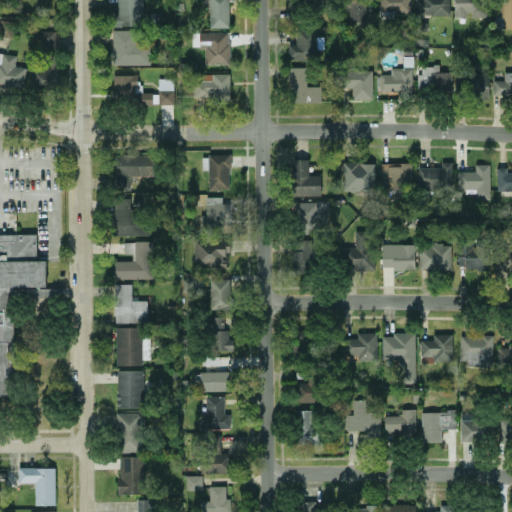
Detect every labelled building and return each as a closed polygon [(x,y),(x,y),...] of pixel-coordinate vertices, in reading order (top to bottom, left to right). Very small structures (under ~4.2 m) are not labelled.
[(117,0),(118,14),(113,14),(113,26),(143,25),(142,0),(117,0)] [(209,0),(209,27),(228,27),(228,0),(209,0)] [(300,0),(301,9),(330,7),(329,0),(300,0)] [(367,0),(342,0),(342,11),(349,11),(348,22),(367,22),(367,0)] [(411,12),(410,0),(378,0),(379,16),(394,16),(394,13),(411,12)] [(416,0),(417,14),(450,13),(449,0),(416,0)] [(453,0),(454,15),(485,16),(485,0),(453,0)] [(511,27),(511,0),(497,0),(497,18),(503,18),(503,28),(511,27)] [(295,44),(288,44),(288,60),(316,60),(317,28),(296,28),(295,44)] [(135,29),(112,30),(113,64),(149,64),(148,42),(136,42),(135,29)] [(57,88),(56,30),(40,30),(40,54),(50,54),(50,66),(31,67),(31,88),(57,88)] [(205,64),(230,63),(229,31),(192,32),(192,47),(205,47),(205,64)] [(16,54),(0,52),(0,84),(24,86),(25,67),(15,66),(16,54)] [(451,72),(439,71),(439,66),(419,65),(418,91),(451,92),(451,72)] [(321,101),(321,85),(307,86),(307,66),(290,67),(290,102),(321,101)] [(412,68),(390,67),(390,74),(379,73),(379,91),(412,91),(412,68)] [(373,99),(372,69),(338,70),(339,87),(351,87),(351,99),(373,99)] [(493,95),(511,95),(511,70),(504,71),(504,80),(493,79),(493,95)] [(489,73),(460,72),(460,95),(488,95),(489,73)] [(230,74),(194,73),(193,96),(214,97),(213,103),(229,103),(230,74)] [(158,102),(158,92),(142,93),(142,83),(138,83),(137,74),(114,75),(115,104),(158,102)] [(159,104),(174,104),(174,90),(159,90),(159,104)] [(130,175),(154,176),(154,154),(114,154),(114,189),(130,189),(130,175)] [(208,189),(230,189),(230,154),(209,154),(208,189)] [(320,174),(309,174),(308,158),(293,159),(293,195),(321,195),(320,174)] [(343,190),(374,191),(374,162),(343,162),(343,190)] [(381,163),(381,184),(394,184),(394,193),(412,192),(411,162),(381,163)] [(441,167),(417,167),(418,190),(453,189),(452,162),(441,162),(441,167)] [(489,163),(475,164),(475,170),(457,171),(457,188),(465,188),(465,193),(476,193),(476,199),(490,199),(489,163)] [(497,190),(511,189),(511,165),(509,165),(509,166),(496,167),(497,190)] [(222,196),(206,196),(206,215),(200,215),(200,226),(230,225),(229,202),(222,203),(222,196)] [(114,235),(146,234),(145,208),(130,208),(130,197),(113,198),(114,235)] [(318,233),(318,227),(326,227),(326,202),(296,201),(296,233),(318,233)] [(373,270),(374,231),(355,230),(355,246),(342,246),(341,269),(373,270)] [(0,231),(36,232),(36,258),(45,258),(45,286),(13,286),(17,395),(0,395),(0,231)] [(194,268),(227,267),(227,251),(231,251),(230,236),(194,237),(194,268)] [(489,268),(489,238),(474,238),(474,239),(457,239),(458,268),(489,268)] [(291,272),(317,272),(318,252),(312,251),(312,239),(302,239),(302,251),(291,250),(291,272)] [(152,240),(134,241),(135,260),(114,260),(115,278),(153,278),(152,240)] [(450,269),(451,243),(419,242),(418,268),(450,269)] [(415,269),(415,243),(381,244),(382,266),(392,266),(392,269),(415,269)] [(511,270),(511,243),(496,244),(497,271),(511,270)] [(231,278),(210,278),(210,308),(231,308),(231,278)] [(147,322),(147,300),(132,300),(131,283),(114,283),(115,322),(147,322)] [(233,349),(233,337),(226,338),(225,316),(208,316),(209,350),(233,349)] [(116,365),(142,365),(142,358),(149,358),(149,337),(142,337),(142,326),(115,327),(116,365)] [(292,329),(292,356),(307,356),(308,329),(292,329)] [(357,360),(377,359),(377,332),(357,332),(357,337),(346,338),(346,355),(357,354),(357,360)] [(382,333),(382,359),(400,358),(401,383),(416,382),(415,333),(382,333)] [(420,339),(421,361),(453,360),(452,333),(433,334),(433,339),(420,339)] [(460,334),(459,360),(467,360),(467,365),(492,366),(493,335),(460,334)] [(511,345),(497,345),(497,365),(511,365),(511,345)] [(117,407),(144,406),(143,369),(116,370),(117,407)] [(229,390),(228,371),(199,372),(200,391),(229,390)] [(297,379),(296,402),(315,402),(315,380),(297,379)] [(223,395),(206,396),(206,413),(200,413),(201,429),(230,428),(230,413),(224,414),(223,395)] [(380,409),(366,410),(366,399),(353,399),(353,414),(345,414),(346,430),(380,429),(380,409)] [(415,408),(401,408),(401,415),(384,415),(384,436),(415,436),(415,408)] [(295,443),(318,444),(320,410),(296,409),(295,443)] [(421,410),(421,431),(456,432),(456,411),(421,410)] [(116,412),(118,452),(143,451),(142,411),(116,412)] [(511,417),(500,417),(499,441),(511,441),(511,417)] [(489,419),(460,419),(461,441),(490,440),(489,419)] [(211,452),(203,452),(203,473),(230,472),(230,452),(221,453),(220,436),(211,437),(211,452)] [(144,456),(118,456),(119,493),(145,492),(144,456)] [(35,505),(55,504),(55,467),(18,467),(18,482),(34,482),(35,505)] [(203,489),(202,475),(186,475),(186,489),(203,489)] [(230,511),(230,497),(226,497),(226,485),(209,486),(210,500),(199,500),(198,511),(230,511)] [(155,511),(155,498),(136,499),(136,511),(155,511)] [(317,511),(317,500),(299,501),(298,511),(317,511)]
